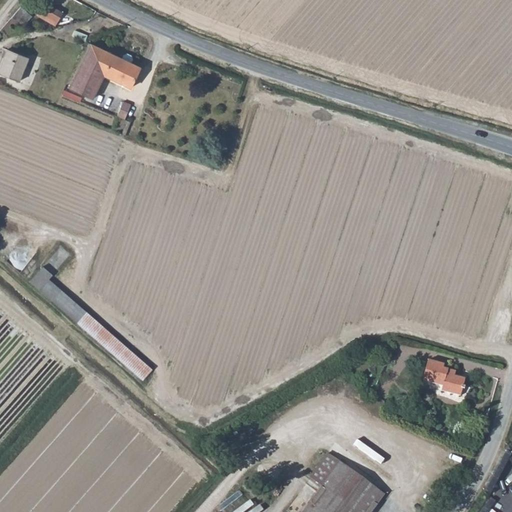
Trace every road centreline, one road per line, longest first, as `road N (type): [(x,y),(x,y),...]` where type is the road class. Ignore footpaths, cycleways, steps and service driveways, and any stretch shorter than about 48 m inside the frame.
road 1 (tertiary): [(511,148),(204,46),(102,0)]
road 2 (unclassified): [(451,511),(497,434),(511,381)]
